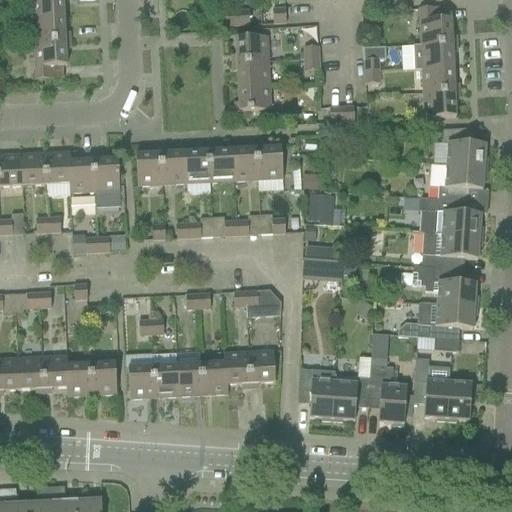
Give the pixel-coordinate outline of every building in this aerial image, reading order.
[(62,0),(30,0),(32,22),(64,20),(62,0)] [(418,12),(420,49),(451,47),(450,23),(447,23),(446,11),(418,12)] [(285,27),(284,12),(272,12),(273,27),(285,27)] [(237,29),(236,14),(224,15),(224,30),(237,29)] [(248,14),(236,14),(237,29),(249,28),(248,14)] [(32,22),(33,46),(65,44),(64,20),(32,22)] [(234,41),(236,66),(267,65),(266,40),(234,41)] [(65,44),(33,46),(35,83),(64,81),(63,69),(66,69),(65,44)] [(412,49),(401,50),(402,74),(413,73),(421,73),(452,71),(451,47),(420,49),(412,49)] [(303,56),(298,56),(298,63),(303,63),(318,62),(318,50),(303,51),(303,56)] [(383,51),(362,52),(363,64),(377,63),(384,63),(383,51)] [(318,62),(303,63),(304,75),(319,74),(318,62)] [(363,64),(363,76),(378,75),(377,63),(363,64)] [(236,66),(237,91),(268,89),(267,65),(236,66)] [(421,73),(422,97),(454,96),(452,71),(421,73)] [(378,75),(363,76),(364,88),(378,87),(378,75)] [(268,89),(237,91),(238,115),(270,114),(268,89)] [(454,96),(422,97),(423,122),(455,120),(454,96)] [(352,110),(340,111),(341,126),(353,125),(352,110)] [(341,126),(340,111),(329,111),(329,127),(341,126)] [(447,147),(445,168),(486,171),(486,160),(484,160),(484,148),(471,147),(472,132),(442,133),(441,146),(447,147)] [(280,151),(256,152),(257,184),(282,182),(280,151)] [(256,152),(232,154),(233,185),(257,184),(256,152)] [(232,154),(208,155),(209,186),(233,185),(232,154)] [(208,155),(183,156),(185,187),(209,186),(208,155)] [(45,189),(69,188),(70,188),(69,166),(70,166),(69,156),(44,157),(45,189)] [(183,156),(159,157),(161,189),(185,187),(183,156)] [(21,190),(45,189),(44,157),(20,159),(21,190)] [(161,189),(159,157),(135,159),(136,190),(161,189)] [(0,190),(21,190),(20,159),(0,159),(0,190)] [(117,163),(93,164),(94,195),(95,210),(120,208),(117,163)] [(70,188),(69,188),(69,196),(94,195),(93,164),(70,166),(69,166),(70,188)] [(438,189),(437,202),(467,204),(468,193),(481,193),(482,181),(485,181),(486,171),(445,168),(444,190),(438,189)] [(304,179),(304,192),(312,192),(313,179),(304,179)] [(308,199),(308,211),(332,212),(332,201),(308,199)] [(419,201),(418,214),(420,215),(419,236),(423,236),(481,240),(481,230),(479,230),(480,217),(467,216),(467,204),(437,202),(419,201)] [(48,236),(47,221),(35,222),(36,236),(48,236)] [(59,221),(47,221),(48,236),(60,235),(59,221)] [(283,222),(271,223),(271,238),(283,237),(283,222)] [(11,223),(0,223),(0,238),(12,238),(11,223)] [(236,239),(235,224),(223,225),(223,240),(236,239)] [(247,224),(235,224),(236,239),(248,239),(247,224)] [(188,242),(187,227),(175,228),(175,242),(188,242)] [(199,227),(187,227),(188,242),(199,241),(199,227)] [(151,229),(151,244),(164,243),(163,228),(151,229)] [(305,231),(304,240),(315,240),(316,232),(305,231)] [(421,258),(420,271),(463,274),(463,262),(477,263),(477,251),(480,251),(481,240),(423,236),(421,258)] [(97,257),(96,242),(85,243),(84,239),(72,240),(73,258),(97,257)] [(108,241),(96,242),(97,257),(109,256),(108,241)] [(342,267),(304,265),(302,265),(301,284),(341,286),(342,267)] [(344,267),(343,279),(348,279),(354,273),(355,268),(344,267)] [(437,295),(436,307),(476,310),(477,299),(474,299),(475,287),(462,286),(463,274),(420,271),(412,271),(411,287),(426,288),(426,294),(437,295)] [(86,303),(85,288),(73,289),(74,304),(86,303)] [(256,295),(245,296),(246,311),(246,321),(279,320),(280,306),(269,295),(256,295)] [(39,312),(38,296),(26,297),(27,312),(39,312)] [(50,296),(38,296),(39,312),(51,311),(50,296)] [(246,311),(245,296),(232,296),(233,311),(246,311)] [(198,313),(197,298),(184,299),(185,314),(198,313)] [(208,298),(197,298),(198,313),(209,313),(208,298)] [(361,306),(357,313),(369,321),(374,314),(361,306)] [(397,333),(397,339),(419,341),(428,341),(434,342),(458,344),(459,331),(472,332),(473,320),(475,320),(476,310),(436,307),(419,306),(418,324),(420,324),(420,328),(404,327),(397,333)] [(99,311),(86,311),(87,326),(99,325),(99,311)] [(150,339),(150,324),(137,324),(138,340),(150,339)] [(162,324),(150,324),(150,339),(162,339),(162,324)] [(458,344),(434,342),(433,354),(457,355),(458,344)] [(272,355),(248,356),(249,387),(274,386),(272,355)] [(222,357),(223,367),(224,366),(225,388),(226,388),(249,387),(248,356),(222,357)] [(151,358),(124,359),(124,373),(127,372),(129,402),(153,401),(152,370),(151,358)] [(42,392),(65,391),(67,391),(66,369),(66,360),(41,361),(42,392)] [(18,393),(42,392),(41,361),(17,362),(18,393)] [(0,394),(18,393),(17,362),(0,362),(0,394)] [(368,381),(366,411),(378,412),(378,425),(392,426),(391,429),(403,430),(404,410),(405,390),(402,389),(402,386),(395,385),(396,374),(392,374),(392,371),(385,370),(386,363),(370,362),(369,369),(368,381)] [(414,365),(412,407),(423,408),(423,421),(435,422),(435,424),(445,425),(448,385),(449,372),(427,370),(427,363),(414,363),(414,365)] [(114,366),(90,367),(91,399),(116,398),(114,366)] [(223,367),(200,368),(201,399),(227,398),(226,388),(225,388),(224,366),(223,367)] [(67,391),(65,391),(66,400),(91,399),(90,367),(66,369),(67,391)] [(200,368),(176,369),(177,400),(201,399),(200,368)] [(176,369),(152,370),(153,401),(177,400),(176,369)] [(299,373),(297,407),(309,408),(308,421),(320,422),(320,424),(331,425),(333,385),(334,379),(334,375),(322,374),(299,373)] [(333,385),(331,425),(341,426),(341,423),(354,424),(354,411),(366,411),(368,381),(355,380),(334,379),(333,385)] [(448,385),(445,425),(456,426),(456,423),(468,424),(471,386),(448,385)] [(64,490),(51,491),(51,511),(76,511),(76,505),(65,505),(64,492),(64,490)] [(39,507),(27,508),(27,511),(51,511),(51,491),(38,491),(38,493),(39,507)] [(15,492),(2,493),(3,511),(27,511),(27,508),(16,508),(15,494),(15,492)]
